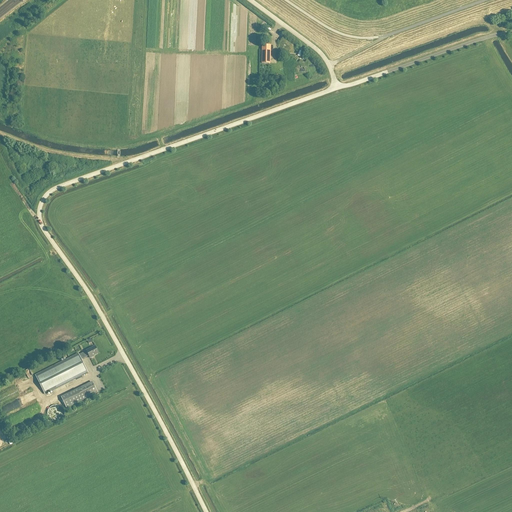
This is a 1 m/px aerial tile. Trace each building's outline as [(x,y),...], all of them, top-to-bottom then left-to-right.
[(290,43),(291,42),(284,36),(279,42),(280,41),(287,47),(288,46),(292,49),(294,47),(290,43)] [(270,63),(270,45),(262,45),(262,63),(270,63)] [(310,78),(308,62),(303,58),(306,61),(305,62),(304,62),(301,60),(298,63),(297,63),(296,61),(298,58),(294,63),(295,79),(295,73),(309,72),(309,78),(310,78)] [(87,373),(81,360),(88,356),(89,358),(90,358),(89,357),(98,353),(95,346),(86,351),(78,355),(78,354),(35,375),(44,394),(87,373)] [(74,404),(98,392),(93,382),(62,398),(66,408),(74,404)] [(33,408),(8,419),(11,426),(35,414),(33,408)]
